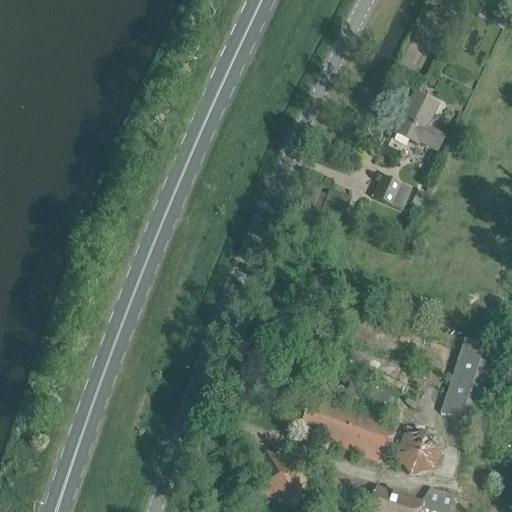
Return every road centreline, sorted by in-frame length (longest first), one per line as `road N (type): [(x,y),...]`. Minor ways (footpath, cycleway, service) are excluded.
road 1 (unclassified): [(156,511),(234,287),(291,153),(371,0)]
road 2 (primary): [(59,511),(159,227),(261,0)]
